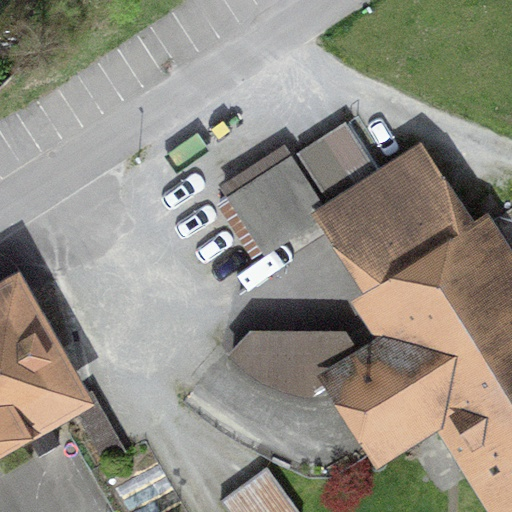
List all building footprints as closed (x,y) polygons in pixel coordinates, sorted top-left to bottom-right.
[(337,131),(222,205),(258,260),(310,227),(372,186),(337,131)] [(315,393),(373,482),(433,443),(477,511),(511,511),(511,274),(481,228),(470,236),(418,157),(372,186),(310,227),(363,308),(352,315),(377,353),(315,393)] [(0,301),(0,477),(96,423),(22,290),(0,301)] [(255,417),(253,379),(196,382),(198,420),(255,417)] [(230,511),(300,511),(268,466),(222,499),(230,511)]
